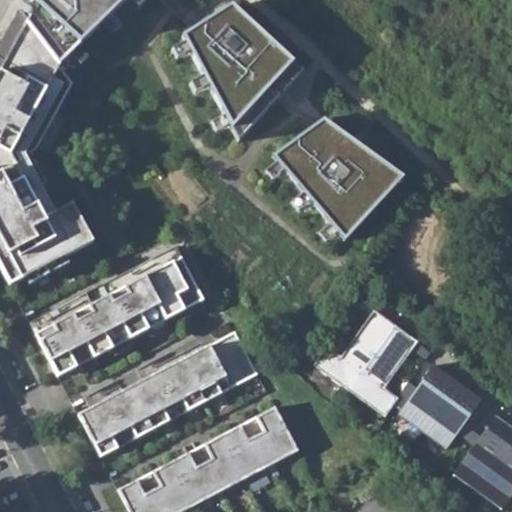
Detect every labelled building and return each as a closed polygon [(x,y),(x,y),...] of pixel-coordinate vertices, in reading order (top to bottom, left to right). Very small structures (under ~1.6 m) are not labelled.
[(24,0),(0,44),(0,270),(9,287),(92,243),(65,203),(48,212),(34,185),(40,182),(24,151),(29,149),(73,84),(59,66),(126,0),(24,0)] [(230,6),(181,37),(239,142),(302,72),(230,6)] [(323,120),(272,157),(344,242),(403,177),(323,120)] [(180,258),(34,335),(57,378),(203,301),(180,258)] [(340,359),(326,349),(313,367),(385,417),(398,399),(384,389),(417,342),(373,311),(340,359)] [(234,333),(77,416),(99,459),(257,375),(234,333)] [(482,401),(433,366),(398,415),(447,449),(482,401)] [(274,408),(116,492),(126,511),(183,511),(297,451),(274,408)] [(474,447),(453,476),(501,511),(511,495),(511,429),(495,417),(481,437),(474,447)]
